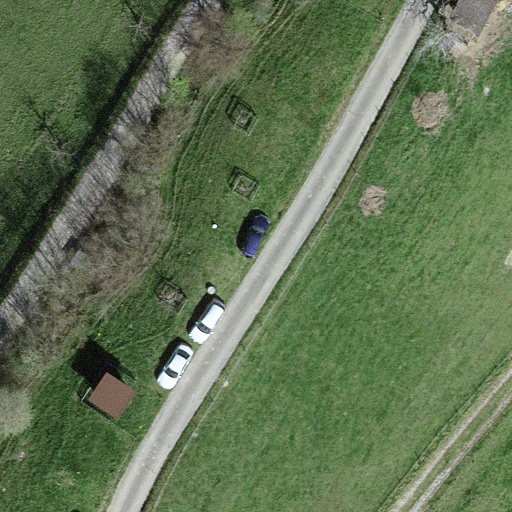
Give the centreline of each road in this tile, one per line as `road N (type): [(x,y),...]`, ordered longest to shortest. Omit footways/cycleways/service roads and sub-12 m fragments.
road 1 (unclassified): [(422,0),(124,511)]
road 2 (track): [(205,0),(0,328)]
road 3 (track): [(511,389),(410,511)]
